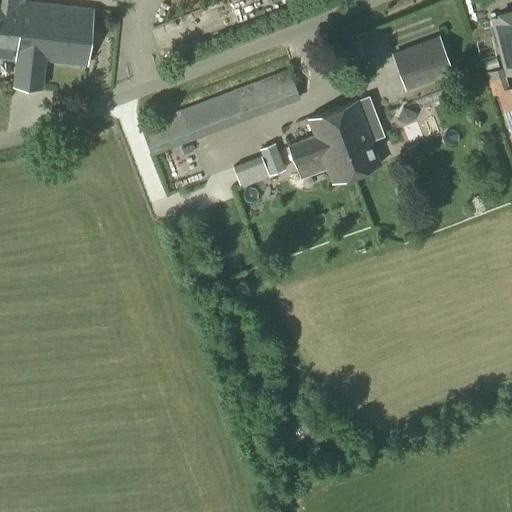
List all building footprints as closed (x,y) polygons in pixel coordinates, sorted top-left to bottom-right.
[(0,0),(0,58),(1,58),(13,59),(14,57),(87,66),(93,9),(19,1),(18,0),(0,0)] [(511,84),(509,86),(506,77),(511,75),(511,14),(490,20),(501,68),(488,71),(491,81),(492,81),(511,149),(511,84)] [(406,94),(453,76),(440,40),(393,58),(406,94)] [(140,127),(151,155),(300,99),(288,71),(140,127)] [(381,164),(372,141),(385,137),(369,96),(356,99),(356,100),(307,119),(314,137),(288,147),(295,165),(304,162),(309,175),(326,169),(331,183),(381,164)] [(275,142),(259,148),(262,157),(232,168),(239,188),(240,188),(240,189),(269,177),(269,176),(270,178),(285,171),(285,170),(275,142)]
